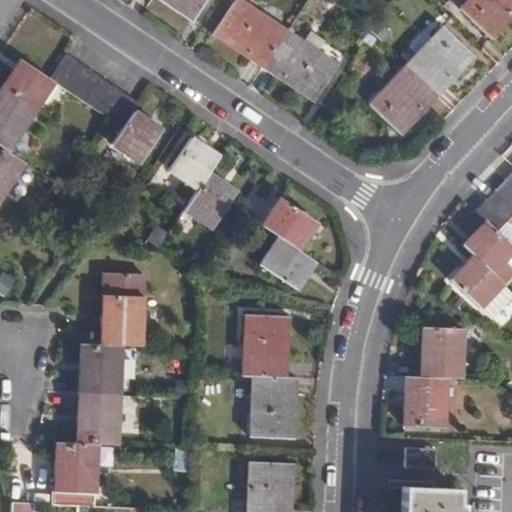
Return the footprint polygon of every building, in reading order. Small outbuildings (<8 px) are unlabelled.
[(165,0),(195,20),(208,0),(165,0)] [(243,0),(238,0),(216,33),(316,100),(340,65),(243,0)] [(511,0),(467,0),(460,8),(490,38),(511,14),(511,0)] [(442,27),(370,102),(400,133),(429,103),(460,71),(473,57),(442,27)] [(0,194),(25,158),(13,149),(59,80),(129,127),(120,139),(148,159),(170,127),(142,108),(146,102),(73,52),(56,77),(28,57),(0,98),(0,194)] [(198,139),(176,171),(204,190),(192,207),(220,226),(242,193),(214,174),(225,158),(198,139)] [(475,259),(452,283),(493,321),(511,301),(511,294),(500,283),(511,272),(503,263),(511,253),(511,252),(495,237),(511,219),(511,173),(473,215),(485,227),(464,248),(475,259)] [(287,199),(268,226),(284,238),(266,264),(301,290),(321,262),(305,250),(323,224),(287,199)] [(136,274),(97,273),(95,343),(73,342),(70,440),(52,440),(51,502),(90,503),(92,441),(112,442),(115,343),(134,344),(136,274)] [(292,315),(250,313),(247,374),(257,374),(254,433),(297,435),(299,389),(299,375),(290,375),(292,315)] [(466,323),(426,321),(423,373),(409,372),(407,422),(447,424),(450,374),(464,374),(466,323)] [(296,461),(253,459),(251,511),(293,511),(295,474),(296,461)] [(465,511),(466,487),(407,485),(407,501),(406,511),(465,511)]
